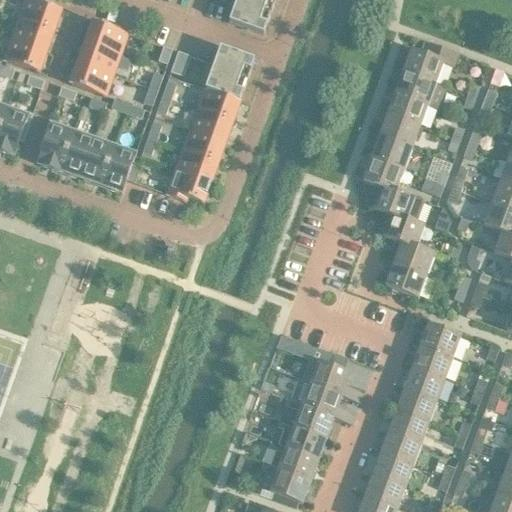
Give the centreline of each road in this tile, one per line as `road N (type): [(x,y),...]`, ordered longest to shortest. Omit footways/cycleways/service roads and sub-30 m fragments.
road 1 (residential): [(21,178),(188,237),(205,235),(220,224),(297,0)]
road 2 (residential): [(326,511),(389,338),(302,307),(335,217)]
road 3 (residential): [(77,15),(21,178)]
